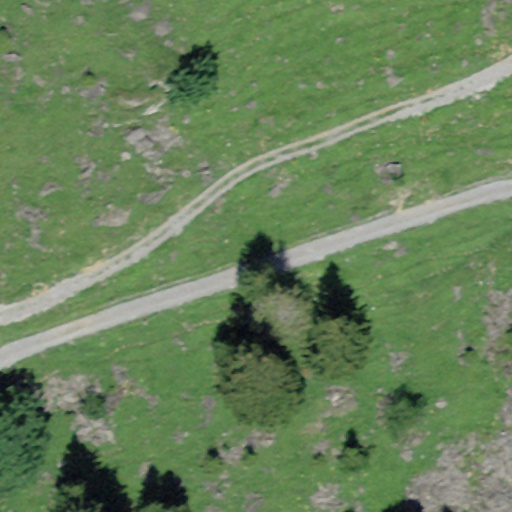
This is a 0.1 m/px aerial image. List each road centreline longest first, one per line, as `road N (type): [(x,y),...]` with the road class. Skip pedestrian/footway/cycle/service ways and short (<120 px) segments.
road 1 (track): [(0,302),(116,244),(228,163),(511,48)]
road 2 (track): [(0,346),(511,175)]
